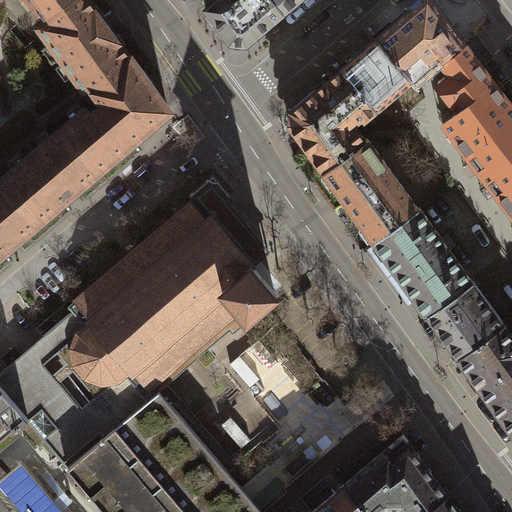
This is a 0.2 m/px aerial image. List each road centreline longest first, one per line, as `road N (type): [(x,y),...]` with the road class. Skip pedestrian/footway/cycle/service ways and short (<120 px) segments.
road 1 (tertiary): [(230,117),(506,499)]
road 2 (residential): [(0,297),(72,238),(120,218),(214,140),(230,117)]
road 3 (residential): [(366,0),(230,117)]
road 4 (tertiary): [(143,0),(230,117)]
